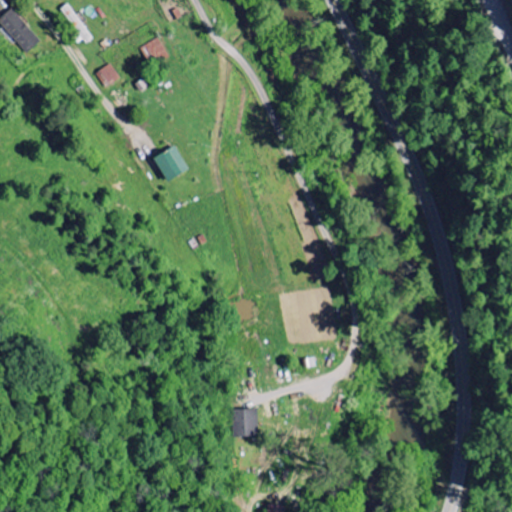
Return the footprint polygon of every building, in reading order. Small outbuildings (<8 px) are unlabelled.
[(43,41),(14,9),(0,21),(0,22),(29,54),(43,41)] [(145,47),(156,67),(172,58),(160,38),(145,47)] [(123,80),(114,65),(98,74),(107,89),(123,80)] [(157,159),(170,183),(191,171),(178,147),(157,159)] [(259,410),(234,411),(235,438),(260,437),(259,410)]
